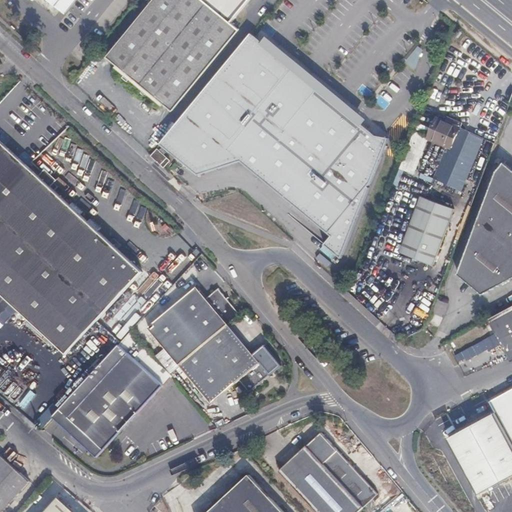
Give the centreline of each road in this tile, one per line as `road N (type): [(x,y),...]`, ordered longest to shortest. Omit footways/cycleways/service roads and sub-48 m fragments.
road 1 (residential): [(0,419),(96,489),(299,403),(343,399)]
road 2 (residential): [(254,264),(227,255),(178,200),(0,41)]
road 3 (residential): [(407,424),(421,395),(416,377),(287,256),(254,264)]
road 4 (residential): [(254,264),(249,281),(268,311),(343,399)]
